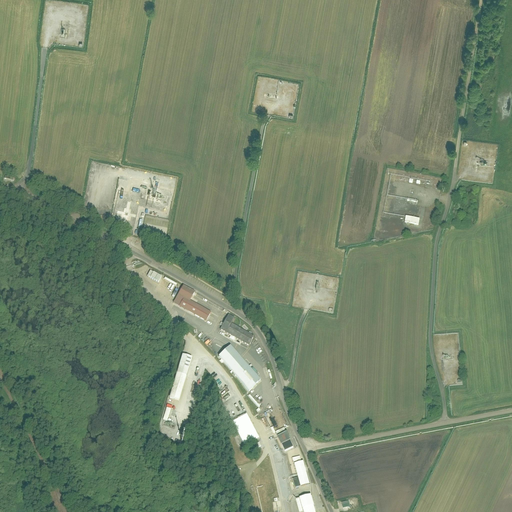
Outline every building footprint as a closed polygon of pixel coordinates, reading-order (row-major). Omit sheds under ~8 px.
[(416,220),(404,219),(403,226),(415,227),(416,220)] [(158,279),(149,276),(147,283),(156,285),(158,279)] [(174,307),(204,324),(209,317),(189,306),(193,298),(183,292),(174,307)] [(161,312),(149,299),(143,305),(155,318),(161,312)] [(253,339),(232,328),(234,324),(226,320),(218,334),(247,349),(253,339)] [(261,382),(231,347),(219,358),(249,392),(261,382)] [(191,362),(182,359),(177,373),(186,376),(191,362)] [(286,430),(274,434),(276,442),(288,437),(286,430)] [(292,478),(293,484),(307,482),(303,461),(295,462),(297,478),(292,478)] [(268,477),(268,475),(268,474),(268,473),(267,472),(266,471),(265,470),(264,470),(262,470),(261,470),(260,470),(259,472),(258,473),(258,474),(257,475),(258,476),(258,478),(259,479),(261,480),(262,480),(263,480),(264,480),(265,480),(267,479),(268,477)] [(303,511),(311,511),(309,495),(295,498),(297,511),(303,510),(303,511)]
